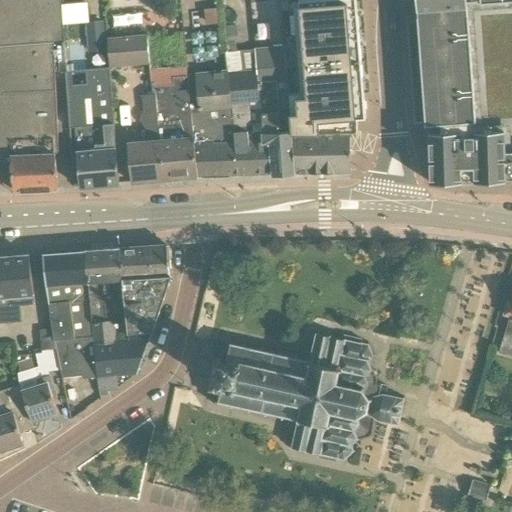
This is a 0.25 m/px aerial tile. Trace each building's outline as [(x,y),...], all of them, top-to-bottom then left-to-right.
[(0,0),(0,46),(41,44),(64,42),(65,42),(64,18),(62,4),(62,0),(0,0)] [(342,134),(342,132),(342,120),(349,120),(358,119),(366,118),(365,105),(356,0),(301,0),(299,0),(307,97),(297,98),(298,113),(290,114),(292,135),(342,134)] [(511,179),(511,0),(417,0),(419,21),(426,126),(431,125),(432,133),(430,133),(431,163),(432,163),(432,172),(459,172),(459,182),(459,183),(463,183),(463,179),(475,179),(475,183),(507,182),(507,180),(511,179)] [(281,11),(282,11),(288,10),(288,1),(281,2),(280,2),(281,11)] [(87,3),(62,4),(64,18),(88,16),(87,3)] [(87,23),(89,53),(104,52),(102,22),(87,23)] [(227,43),(238,42),(236,25),(226,26),(227,43)] [(148,35),(109,39),(111,67),(151,63),(148,35)] [(64,42),(41,44),(0,46),(0,93),(55,91),(53,59),(65,58),(64,42)] [(290,114),(284,45),(255,48),(257,69),(257,72),(259,94),(261,115),(264,143),(270,142),(271,147),(272,161),(273,175),(274,175),(273,176),(295,175),(293,156),(292,135),(290,114)] [(251,49),(228,52),(230,70),(253,68),(251,49)] [(296,57),(286,58),(286,67),(297,66),(296,57)] [(80,188),(100,186),(120,184),(117,153),(111,69),(93,70),(94,89),(73,91),(76,127),(80,188)] [(257,72),(257,69),(229,72),(231,94),(238,176),(273,175),(272,161),(271,147),(270,142),(264,143),(261,115),(259,94),(257,72)] [(193,129),(198,177),(238,176),(231,94),(229,72),(228,70),(196,73),(196,75),(188,76),(191,104),(193,129)] [(155,82),(156,90),(159,118),(159,123),(160,134),(162,155),(164,180),(198,177),(193,129),(191,104),(188,76),(188,71),(173,72),(174,80),(155,82)] [(151,138),(129,140),(133,183),(164,180),(162,155),(160,134),(159,123),(159,118),(156,90),(142,91),(144,109),(143,109),(141,120),(145,126),(147,126),(147,130),(151,130),(151,138)] [(56,155),(60,155),(55,91),(0,93),(0,165),(13,165),(15,192),(59,190),(56,155)] [(342,134),(292,135),(293,156),(295,175),(296,175),(296,174),(351,173),(351,134),(342,134)] [(129,293),(168,290),(172,277),(170,246),(121,250),(123,281),(128,281),(129,293)] [(121,250),(85,252),(95,345),(116,343),(114,316),(128,315),(128,323),(131,322),(129,293),(128,281),(123,281),(121,250)] [(57,350),(59,370),(60,378),(85,376),(85,378),(99,377),(95,345),(85,252),(44,255),(57,348),(57,350)] [(0,329),(0,326),(13,324),(25,323),(23,307),(36,305),(35,295),(36,295),(30,256),(0,258),(0,333),(1,334),(0,329)] [(153,333),(168,290),(129,293),(131,322),(128,323),(130,336),(153,333)] [(511,302),(507,316),(511,317),(511,319),(505,342),(503,341),(499,353),(511,356),(511,302)] [(298,359),(299,355),(245,343),(244,347),(232,344),(229,340),(227,341),(230,346),(227,362),(218,360),(214,360),(209,381),(213,382),(213,383),(221,389),(218,400),(214,403),(215,406),(220,403),(232,405),(231,410),(290,423),(289,424),(288,425),(293,434),(296,434),(293,451),(320,456),(319,458),(337,462),(338,458),(344,459),(353,451),(351,445),(357,440),(360,440),(372,436),(376,418),(380,420),(399,423),(404,400),(386,396),(388,387),(378,385),(378,380),(374,369),(372,369),(369,361),(373,357),(369,346),(362,344),(363,340),(345,336),(344,340),(318,335),(314,349),(312,348),(312,347),(303,353),(304,354),(303,361),(298,359)] [(42,351),(57,349),(55,341),(54,337),(40,339),(42,351)] [(101,395),(102,395),(109,394),(109,390),(118,389),(117,375),(139,372),(151,340),(116,343),(95,345),(99,377),(101,395)] [(21,386),(30,413),(32,421),(58,413),(53,398),(57,397),(49,371),(59,370),(57,350),(37,355),(40,368),(19,374),(19,377),(20,384),(21,386)] [(21,386),(7,390),(0,391),(0,413),(1,416),(0,416),(0,452),(4,451),(8,453),(12,451),(14,448),(25,445),(16,417),(30,413),(21,386)] [(472,481),(468,495),(487,500),(490,487),(472,481)] [(146,509),(156,511),(200,511),(204,497),(154,483),(146,509)]
